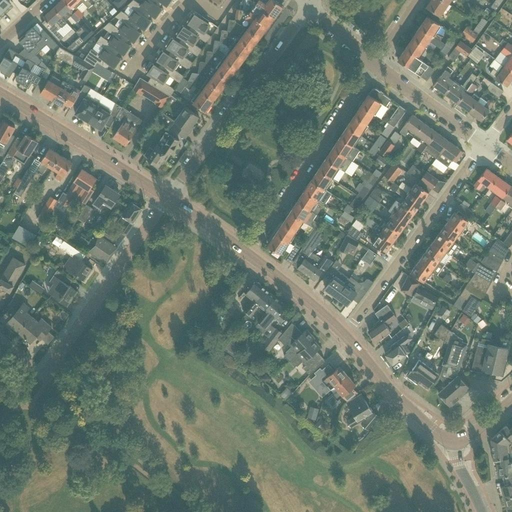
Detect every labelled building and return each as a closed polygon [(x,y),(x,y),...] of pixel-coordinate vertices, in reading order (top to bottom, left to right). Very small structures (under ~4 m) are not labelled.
[(8,0),(0,0),(0,8),(3,11),(10,4),(11,3),(8,0)] [(63,0),(61,0),(53,8),(61,16),(65,21),(70,15),(76,21),(80,18),(63,0)] [(77,7),(82,2),(80,0),(63,0),(80,18),(84,14),(77,7)] [(163,9),(159,6),(148,0),(144,0),(141,5),(134,0),(131,0),(127,5),(133,9),(147,18),(151,13),(155,16),(158,13),(160,14),(163,9)] [(274,17),(251,0),(243,0),(242,9),(266,27),(274,17)] [(282,6),(273,0),(251,0),(274,17),(282,6)] [(440,16),(448,4),(442,0),(430,0),(426,7),(426,8),(427,7),(440,16)] [(495,10),(499,5),(495,1),(491,7),(495,10)] [(45,19),(42,23),(47,29),(59,41),(63,37),(57,31),(67,22),(65,21),(61,16),(53,8),(43,17),(45,19)] [(266,27),(242,9),(236,8),(234,19),(235,20),(245,27),(259,37),(266,27)] [(152,21),(147,18),(133,9),(128,16),(121,10),(114,16),(122,22),(137,30),(140,25),(144,28),(147,25),(149,26),(152,21)] [(207,23),(208,21),(209,21),(202,16),(201,18),(192,12),(189,17),(191,18),(188,22),(192,25),(189,29),(200,38),(206,42),(211,36),(204,31),(209,24),(207,23)] [(441,26),(435,22),(427,16),(419,27),(433,37),(440,41),(442,37),(436,33),(441,26)] [(482,18),(478,24),(483,27),(487,21),(482,18)] [(234,35),(235,20),(234,19),(229,20),(227,31),(228,31),(234,35)] [(97,28),(102,24),(99,20),(94,24),(97,28)] [(142,34),(137,30),(122,22),(118,28),(109,22),(102,27),(112,34),(126,43),(129,38),(134,41),(136,37),(138,38),(142,34)] [(86,32),(80,37),(84,41),(93,32),(85,24),(81,27),(86,32)] [(195,44),(200,38),(189,29),(181,24),(178,29),(180,31),(177,34),(182,37),(179,42),(189,50),(197,56),(202,49),(195,44)] [(480,32),(483,27),(478,24),(475,29),(480,32)] [(58,45),(44,30),(40,34),(33,27),(25,34),(26,35),(27,34),(41,49),(46,44),(52,51),(58,45)] [(251,48),(259,37),(245,27),(238,38),(251,48)] [(426,47),(433,37),(419,27),(416,32),(418,33),(414,39),(412,38),(426,47)] [(478,35),(473,31),(466,27),(461,34),(472,42),(478,35)] [(226,45),(228,31),(227,31),(221,30),(220,41),(226,45)] [(35,54),(41,49),(27,34),(26,35),(25,36),(24,35),(18,40),(25,47),(18,54),(27,59),(38,66),(41,61),(35,54)] [(132,46),(126,43),(112,34),(108,41),(100,35),(98,39),(96,42),(103,47),(116,55),(119,50),(124,53),(126,50),(128,51),(132,46)] [(451,48),(459,37),(458,36),(455,34),(451,39),(450,38),(445,44),(451,48)] [(80,37),(67,48),(73,51),(84,41),(80,37)] [(185,57),(189,50),(179,42),(171,37),(168,42),(170,43),(167,47),(172,50),(168,55),(179,63),(188,69),(193,62),(185,57)] [(243,58),(251,48),(238,38),(230,48),(243,58)] [(426,47),(412,38),(414,40),(410,46),(408,44),(405,49),(419,58),(426,47)] [(472,48),(461,40),(455,47),(460,51),(466,56),(472,48)] [(236,69),(243,58),(230,48),(226,54),(220,50),(220,41),(219,41),(214,41),(213,52),(219,56),(222,59),(236,69)] [(446,55),(451,48),(445,44),(440,50),(446,55)] [(77,56),(59,46),(54,55),(72,65),(72,64),(77,56)] [(122,59),(116,55),(103,47),(99,53),(91,48),(86,56),(83,60),(94,66),(97,63),(103,66),(107,68),(110,63),(114,66),(117,63),(119,64),(122,59)] [(477,63),(484,54),(475,47),(468,55),(477,63)] [(511,53),(504,47),(495,59),(506,68),(511,72),(511,53)] [(22,67),(12,60),(16,53),(17,52),(9,48),(0,63),(0,69),(1,70),(0,72),(9,77),(13,71),(18,74),(23,67),(22,67)] [(419,58),(405,49),(398,60),(414,71),(420,76),(428,65),(419,58)] [(175,69),(179,63),(168,55),(161,50),(158,54),(160,56),(157,59),(162,62),(158,67),(170,76),(179,82),(184,75),(175,69)] [(211,67),(213,52),(207,51),(205,62),(206,63),(211,67)] [(86,81),(94,67),(83,60),(78,57),(77,56),(72,64),(83,70),(79,77),(86,81)] [(37,75),(42,68),(38,66),(27,59),(22,67),(23,67),(18,74),(16,78),(20,81),(19,83),(28,88),(32,82),(37,85),(41,78),(37,75)] [(228,79),(236,69),(222,59),(215,69),(228,79)] [(511,78),(511,72),(506,68),(495,59),(489,66),(493,69),(490,73),(496,78),(506,86),(511,78)] [(204,77),(206,63),(205,62),(205,63),(200,62),(198,73),(199,74),(204,77)] [(95,66),(92,71),(98,74),(103,66),(97,63),(94,66),(95,66)] [(165,82),(170,76),(158,67),(151,63),(148,67),(150,69),(148,72),(152,75),(148,82),(171,96),(175,89),(165,82)] [(426,81),(432,72),(434,69),(428,65),(420,76),(426,81)] [(448,66),(446,69),(441,75),(433,85),(444,94),(451,84),(454,81),(448,77),(453,70),(448,66)] [(51,70),(47,68),(42,76),(46,78),(51,70)] [(221,89),(228,79),(215,69),(207,80),(221,89)] [(195,87),(199,74),(198,73),(192,72),(188,81),(195,87)] [(52,100),(59,86),(62,81),(52,75),(49,80),(48,80),(40,93),(52,100)] [(171,96),(148,82),(140,77),(135,85),(133,89),(140,94),(155,103),(161,107),(162,107),(167,100),(171,96)] [(195,87),(188,81),(183,78),(175,89),(181,92),(185,86),(196,94),(192,101),(205,110),(213,100),(199,90),(195,87)] [(467,89),(472,82),(467,79),(462,85),(467,89)] [(213,100),(221,89),(207,80),(199,90),(213,100)] [(72,105),(81,90),(74,86),(73,88),(62,81),(59,86),(52,100),(57,103),(57,104),(60,106),(61,105),(63,106),(64,104),(70,107),(72,105)] [(460,89),(462,86),(454,81),(451,84),(444,94),(457,103),(465,92),(460,89)] [(472,94),(477,86),(472,82),(467,89),(466,90),(472,94)] [(503,91),(495,85),(491,83),(487,89),(498,97),(503,91)] [(88,121),(99,103),(87,95),(91,88),(84,84),(81,90),(72,105),(78,108),(75,113),(88,121)] [(385,106),(390,99),(376,88),(372,89),(361,105),(375,115),(376,114),(381,118),(388,108),(385,106)] [(479,98),(474,94),(472,98),(470,96),(465,92),(457,103),(469,112),(476,102),(479,98)] [(482,107),(479,104),(476,102),(469,112),(481,120),(489,110),(488,110),(493,103),(489,100),(484,106),(483,106),(482,107)] [(112,110),(99,103),(88,121),(101,129),(104,124),(110,127),(111,125),(122,107),(116,103),(112,110)] [(368,125),(375,115),(361,105),(358,109),(360,111),(356,117),(354,115),(354,116),(368,125)] [(122,107),(111,125),(118,130),(113,136),(126,145),(131,137),(137,128),(126,120),(131,113),(122,106),(122,107)] [(199,116),(191,110),(185,106),(175,121),(176,121),(171,128),(185,138),(190,132),(188,130),(199,116)] [(393,127),(406,110),(400,106),(393,116),(394,116),(388,124),(393,127)] [(401,117),(405,120),(410,113),(406,111),(401,117)] [(416,132),(423,123),(412,114),(399,131),(405,136),(408,132),(414,136),(416,132)] [(361,136),(368,125),(354,116),(353,116),(355,117),(351,123),(349,122),(347,127),(361,136)] [(0,143),(8,148),(14,136),(10,134),(15,127),(10,124),(3,120),(0,125),(0,143)] [(428,143),(436,132),(423,123),(416,132),(414,136),(421,142),(417,149),(421,152),(427,145),(428,143)] [(387,137),(393,127),(388,124),(381,133),(387,137)] [(366,139),(361,136),(347,127),(344,131),(346,132),(342,138),(340,137),(354,147),(358,141),(363,144),(366,139)] [(395,143),(400,135),(394,131),(389,138),(395,143)] [(441,150),(448,141),(436,132),(428,143),(433,146),(435,148),(436,146),(441,150)] [(24,163),(29,156),(38,141),(26,134),(22,140),(17,136),(16,139),(12,145),(0,165),(0,179),(2,177),(3,177),(15,157),(24,163)] [(379,149),(386,139),(380,134),(373,145),(379,149)] [(163,149),(157,145),(154,149),(150,147),(144,155),(148,158),(147,159),(158,166),(162,159),(165,161),(179,141),(171,136),(163,149)] [(347,157),(354,147),(340,137),(339,138),(341,139),(337,145),(335,144),(332,148),(347,157)] [(394,145),(388,141),(380,151),(386,156),(394,145)] [(455,162),(463,152),(460,150),(448,141),(441,150),(436,158),(442,163),(443,163),(447,166),(452,160),(455,162)] [(374,156),(379,149),(373,145),(368,151),(374,156)] [(52,169),(61,156),(49,148),(41,161),(35,170),(41,174),(47,165),(52,169)] [(352,161),(347,157),(332,148),(329,152),(331,153),(327,159),(326,158),(325,159),(340,168),(345,171),(352,161)] [(387,161),(379,155),(375,161),(383,167),(387,161)] [(72,163),(61,156),(52,169),(58,172),(55,177),(61,181),(64,176),(72,163)] [(332,179),(340,168),(325,159),(327,160),(323,166),(321,165),(318,169),(332,179)] [(393,182),(403,169),(394,163),(384,175),(393,182)] [(423,176),(425,174),(416,167),(410,174),(420,180),(423,176)] [(20,196),(35,172),(28,168),(19,183),(20,184),(14,193),(20,196)] [(491,187),(498,177),(486,168),(478,179),(479,180),(474,186),(478,189),(483,183),(484,184),(485,182),(491,187)] [(82,169),(76,177),(74,180),(75,181),(70,188),(88,200),(94,191),(90,188),(96,178),(82,169)] [(325,190),(332,179),(318,169),(315,174),(317,175),(313,181),(311,180),(325,190)] [(378,178),(382,173),(376,169),(372,174),(378,178)] [(432,189),(438,180),(426,171),(425,174),(423,176),(420,180),(429,187),(432,189)] [(373,186),(378,178),(372,174),(367,181),(373,186)] [(502,197),(510,186),(498,177),(491,187),(496,191),(495,192),(502,197)] [(331,193),(325,190),(311,180),(313,182),(308,188),(307,187),(304,191),(318,200),(323,204),(330,194),(331,193)] [(426,191),(429,187),(420,180),(417,185),(415,183),(411,189),(409,188),(406,192),(421,203),(429,193),(426,191)] [(399,187),(393,183),(389,188),(395,192),(396,191),(400,194),(405,197),(400,203),(414,213),(421,203),(406,192),(399,187)] [(106,185),(100,193),(94,203),(99,207),(103,201),(111,206),(119,194),(106,185)] [(362,200),(370,189),(364,185),(357,195),(362,200)] [(511,207),(511,187),(510,186),(502,197),(508,201),(507,204),(511,207)] [(311,211),(318,200),(304,191),(297,201),(311,211)] [(57,201),(57,200),(54,205),(54,206),(64,212),(67,207),(66,207),(73,196),(67,192),(65,196),(62,194),(57,201)] [(355,209),(362,200),(357,195),(349,205),(355,209)] [(377,195),(374,199),(385,207),(389,201),(383,197),(381,198),(377,195)] [(496,206),(501,199),(496,195),(485,211),(490,214),(496,206)] [(46,217),(54,206),(54,205),(57,200),(50,196),(39,213),(46,217)] [(500,210),(506,203),(501,199),(496,206),(500,210)] [(414,213),(400,203),(396,200),(389,210),(392,212),(407,223),(414,213)] [(307,217),(311,211),(297,201),(297,202),(298,203),(294,209),(293,208),(290,212),(313,227),(315,229),(318,223),(313,219),(313,220),(307,217)] [(126,235),(135,221),(134,220),(142,209),(137,206),(137,204),(135,202),(133,203),(132,202),(126,210),(122,216),(117,223),(122,226),(119,231),(118,230),(114,236),(112,235),(111,236),(108,241),(118,247),(126,235)] [(472,212),(469,209),(461,203),(457,209),(468,217),(472,212)] [(78,218),(84,222),(93,209),(86,204),(78,218)] [(344,211),(341,215),(350,222),(353,218),(344,211)] [(313,227),(290,212),(287,217),(288,218),(284,224),(283,223),(297,232),(300,227),(306,230),(304,232),(308,235),(313,227)] [(407,223),(392,212),(389,217),(390,218),(386,223),(399,233),(407,223)] [(467,221),(462,218),(454,212),(447,222),(462,233),(465,228),(463,227),(467,221)] [(350,222),(341,215),(338,220),(347,227),(350,222)] [(399,233),(386,223),(383,221),(380,224),(379,226),(374,222),(370,227),(377,232),(392,243),(399,233)] [(462,233),(447,222),(440,232),(453,241),(456,236),(458,238),(462,233)] [(290,243),(297,232),(283,223),(282,223),(284,224),(280,230),(278,229),(275,234),(290,243)] [(36,235),(19,225),(12,237),(29,247),(36,235)] [(362,233),(352,225),(346,232),(357,240),(362,233)] [(64,237),(66,234),(58,229),(55,233),(64,237)] [(509,247),(511,243),(511,229),(503,243),(509,247)] [(392,243),(377,232),(374,237),(375,238),(372,243),(385,253),(392,243)] [(449,247),(453,241),(440,232),(433,242),(447,253),(451,248),(449,247)] [(359,242),(347,233),(339,249),(347,254),(350,248),(355,250),(359,242)] [(106,263),(118,247),(99,234),(92,244),(90,248),(88,251),(106,263)] [(283,254),(290,243),(275,234),(273,238),(274,239),(270,245),(269,244),(268,245),(283,254)] [(81,236),(78,239),(87,245),(89,242),(81,236)] [(311,236),(304,246),(313,252),(320,242),(311,236)] [(64,240),(63,242),(59,247),(73,256),(77,249),(64,240)] [(298,241),(294,246),(299,249),(303,244),(298,241)] [(502,260),(508,250),(496,241),(488,252),(492,255),(502,260)] [(447,253),(433,242),(425,252),(438,261),(442,256),(444,257),(447,253)] [(290,262),(299,249),(294,246),(285,259),(290,262)] [(369,249),(362,258),(370,264),(377,254),(374,252),(369,249)] [(326,271),(332,261),(327,257),(329,254),(327,252),(318,265),(305,256),(297,268),(315,280),(323,269),(326,271)] [(444,265),(438,261),(425,252),(418,262),(433,272),(437,275),(444,265)] [(497,271),(502,260),(492,255),(488,252),(480,262),(486,266),(497,271)] [(13,257),(11,261),(0,280),(0,285),(10,291),(25,264),(13,257)] [(75,275),(76,276),(84,281),(92,269),(84,263),(85,262),(77,257),(68,269),(70,270),(69,271),(74,274),(74,273),(76,274),(75,275)] [(433,272),(418,262),(411,272),(424,281),(428,276),(429,277),(433,272)] [(477,262),(476,265),(472,262),(468,267),(472,270),(471,271),(476,274),(480,276),(491,282),(496,273),(484,267),(477,262)] [(72,281),(64,275),(57,270),(49,281),(53,284),(48,291),(60,299),(59,300),(67,306),(77,291),(69,285),(72,281)] [(337,270),(330,280),(325,288),(336,296),(344,284),(349,278),(337,270)] [(448,283),(452,278),(446,273),(442,279),(448,283)] [(485,293),(491,282),(480,276),(476,274),(469,283),(474,288),(485,293)] [(419,283),(408,275),(400,290),(412,296),(419,283)] [(366,280),(362,285),(367,289),(368,289),(373,282),(369,279),(366,280)] [(33,280),(30,284),(37,290),(40,285),(33,280)] [(246,312),(265,289),(255,281),(245,294),(251,298),(242,309),(246,312)] [(469,283),(468,282),(461,293),(470,300),(472,296),(481,301),(485,293),(474,288),(469,283)] [(350,289),(347,286),(344,284),(336,296),(347,304),(356,293),(355,292),(360,287),(354,283),(350,289)] [(264,309),(275,297),(265,289),(246,312),(241,319),(245,322),(250,316),(259,305),(264,309)] [(417,302),(432,310),(438,298),(423,290),(417,302)] [(462,311),(470,300),(461,293),(453,306),(462,311)] [(470,300),(462,311),(471,317),(481,301),(472,296),(470,300)] [(274,329),(269,325),(275,317),(281,322),(287,315),(281,310),(285,306),(275,297),(264,309),(266,311),(258,322),(266,328),(263,332),(269,337),(262,346),(268,351),(281,333),(275,328),(274,329)] [(220,314),(217,318),(223,323),(235,307),(232,304),(229,302),(220,314)] [(2,317),(0,319),(11,329),(13,327),(18,332),(32,317),(26,312),(29,308),(24,303),(16,312),(11,307),(2,317)] [(396,317),(392,311),(387,304),(375,313),(380,320),(374,324),(375,326),(368,331),(376,342),(390,331),(385,324),(396,317)] [(444,319),(451,311),(443,305),(437,314),(444,319)] [(463,314),(460,318),(467,323),(470,319),(463,314)] [(32,317),(18,332),(30,342),(35,335),(40,339),(42,337),(51,327),(43,320),(41,318),(38,322),(32,317)] [(404,319),(398,323),(402,328),(408,323),(404,319)] [(312,339),(313,339),(314,338),(306,329),(300,335),(297,332),(299,330),(292,323),(278,339),(285,346),(288,342),(293,347),(284,355),(289,361),(312,339)] [(448,334),(451,331),(441,324),(434,333),(445,342),(450,336),(448,334)] [(462,340),(451,331),(448,334),(450,336),(445,342),(448,344),(441,364),(443,365),(439,377),(442,380),(446,377),(450,376),(452,379),(457,375),(467,344),(462,342),(462,340)] [(410,351),(405,344),(408,342),(403,336),(395,343),(386,349),(388,351),(385,354),(389,359),(388,360),(390,363),(392,363),(393,364),(401,358),(401,359),(402,360),(403,359),(405,357),(406,357),(405,356),(405,355),(406,355),(406,354),(410,351)] [(490,340),(488,340),(482,338),(478,351),(476,351),(473,360),(471,370),(470,369),(470,370),(482,373),(483,369),(491,371),(491,374),(498,375),(499,373),(501,373),(502,371),(504,371),(506,363),(504,362),(507,348),(489,344),(490,340)] [(320,347),(313,339),(312,339),(289,361),(294,367),(302,360),(306,364),(303,368),(309,375),(324,360),(319,355),(317,356),(314,353),(320,347)] [(420,360),(414,367),(408,375),(410,377),(411,376),(427,388),(438,374),(420,360)] [(335,386),(347,375),(339,366),(329,375),(325,370),(312,381),(321,391),(331,383),(335,386)] [(355,384),(347,375),(335,386),(338,390),(334,394),(333,393),(325,400),(332,408),(340,401),(338,399),(343,395),(347,401),(356,393),(352,387),(355,384)] [(469,389),(457,375),(452,379),(450,376),(446,377),(442,380),(446,385),(438,393),(450,406),(469,389)] [(361,394),(347,403),(351,409),(355,416),(347,421),(350,427),(364,418),(363,416),(371,411),(361,394)] [(378,416),(373,412),(370,417),(369,416),(362,425),(367,429),(378,416)] [(511,461),(509,446),(511,443),(511,432),(509,429),(506,425),(491,438),(493,464),(496,464),(496,462),(511,461)] [(511,460),(511,461),(496,462),(496,464),(498,476),(502,475),(504,485),(504,486),(511,483),(511,460)] [(511,483),(504,486),(504,485),(500,486),(503,497),(511,494),(511,483)] [(511,494),(503,497),(506,508),(511,506),(511,494)]
